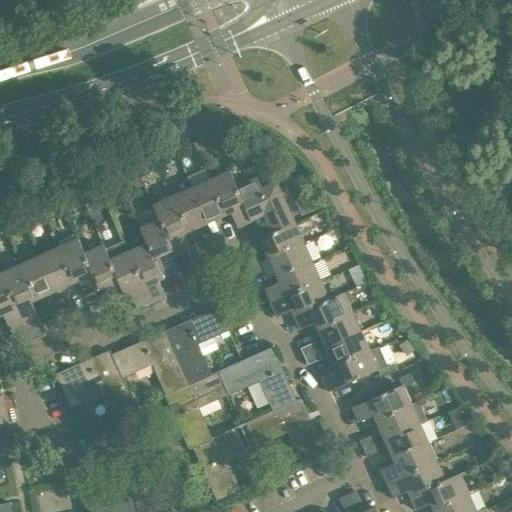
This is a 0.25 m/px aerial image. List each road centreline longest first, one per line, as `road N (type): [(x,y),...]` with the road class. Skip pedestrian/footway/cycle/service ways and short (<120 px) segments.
road 1 (residential): [(357,472),(333,410),(304,387),(281,338),(260,326),(246,293),(225,286),(26,358),(26,394),(42,435)]
road 2 (tertiary): [(280,29),(403,259),(511,409)]
road 3 (tertiary): [(511,302),(339,4)]
road 4 (secondary): [(0,114),(280,29)]
road 5 (residential): [(183,511),(161,447),(139,435),(60,451),(42,435)]
road 6 (secondary): [(182,0),(0,74)]
